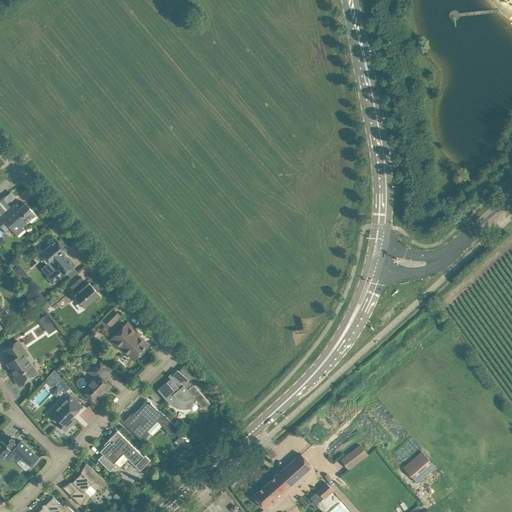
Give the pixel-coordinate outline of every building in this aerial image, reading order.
[(30,9),(26,13),(44,33),(50,27),(41,16),(55,4),(64,15),(64,14),(51,0),(40,0),(39,1),(38,0),(32,0),(30,2),(29,3),(30,3),(26,6),(30,9)] [(51,0),(64,14),(71,9),(63,0),(51,0)] [(124,4),(123,5),(136,19),(137,18),(140,15),(142,13),(144,11),(133,0),(127,0),(127,1),(124,4)] [(133,0),(144,11),(146,10),(146,9),(148,8),(151,5),(152,4),(148,0),(133,0)] [(119,9),(115,13),(117,15),(118,17),(124,22),(124,23),(128,26),(132,22),(133,24),(137,20),(136,19),(123,5),(122,6),(119,9)] [(9,28),(5,31),(23,51),(29,45),(20,35),(34,22),(43,33),(44,33),(26,13),(18,20),(17,19),(17,18),(15,16),(14,16),(9,20),(9,21),(8,21),(9,21),(5,24),(9,28)] [(0,67),(2,69),(8,64),(0,54),(0,51),(13,41),(22,51),(23,51),(5,31),(0,35),(0,67)] [(91,34),(84,40),(97,55),(104,49),(91,34)] [(84,40),(78,46),(91,60),(97,55),(84,40)] [(78,46),(72,51),(84,66),(91,60),(78,46)] [(231,50),(230,51),(234,69),(245,67),(241,48),(235,49),(235,48),(230,49),(231,50)] [(72,51),(65,57),(78,72),(84,66),(72,51)] [(222,52),(219,53),(223,72),(234,69),(230,51),(229,51),(225,52),(222,52)] [(211,55),(209,55),(213,74),(223,72),(219,53),(218,53),(214,54),(212,54),(211,54),(211,55)] [(201,57),(198,57),(202,76),(213,74),(209,55),(208,55),(207,55),(203,56),(201,57)] [(193,58),(187,60),(191,78),(202,76),(198,57),(197,56),(193,57),(193,58)] [(62,60),(55,66),(68,80),(75,74),(62,60)] [(55,66),(49,71),(62,86),(68,80),(55,66)] [(175,68),(169,74),(181,89),(188,83),(175,68)] [(49,71),(43,77),(55,91),(62,86),(49,71)] [(169,74),(162,80),(175,94),(181,89),(169,74)] [(43,77),(36,82),(49,97),(55,91),(43,77)] [(162,80),(156,85),(169,100),(175,94),(162,80)] [(36,82),(30,88),(43,102),(49,97),(36,82)] [(156,85),(150,91),(162,105),(169,100),(156,85)] [(30,88),(24,93),(36,108),(43,102),(30,88)] [(150,91),(143,96),(156,111),(162,105),(150,91)] [(24,93),(17,99),(30,113),(36,108),(24,93)] [(143,96),(137,102),(150,116),(156,111),(143,96)] [(17,99),(11,104),(24,119),(30,113),(17,99)] [(137,102),(130,108),(143,122),(150,116),(137,102)] [(11,104),(4,110),(17,125),(24,119),(11,104)] [(122,115),(115,121),(128,136),(134,130),(122,115)] [(115,121),(109,127),(121,141),(128,136),(115,121)] [(109,127),(102,132),(115,147),(121,141),(109,127)] [(102,132),(96,138),(109,152),(115,147),(102,132)] [(96,138),(90,143),(102,158),(109,152),(96,138)] [(90,143),(83,149),(96,163),(102,158),(90,143)] [(83,149),(77,154),(90,169),(96,163),(83,149)] [(77,154),(71,160),(83,174),(90,169),(77,154)] [(71,160),(64,165),(77,180),(83,174),(71,160)] [(64,165),(57,171),(70,186),(77,180),(64,165)] [(0,202),(0,225),(5,231),(10,227),(17,235),(25,229),(23,227),(30,221),(31,222),(37,216),(36,215),(30,208),(28,209),(24,204),(19,208),(15,212),(11,207),(10,207),(3,200),(0,202)] [(44,251),(41,253),(49,262),(50,261),(56,268),(54,270),(56,272),(49,278),(54,284),(61,278),(68,272),(75,265),(69,258),(68,258),(63,253),(66,250),(57,239),(50,245),(48,244),(42,249),(44,251)] [(19,266),(13,271),(18,276),(24,271),(19,266)] [(74,284),(70,287),(76,293),(75,295),(80,301),(79,302),(84,308),(85,307),(86,309),(93,302),(95,301),(96,302),(101,298),(100,297),(101,296),(98,292),(101,290),(95,283),(92,286),(89,282),(87,284),(82,277),(74,284)] [(51,305),(47,300),(42,304),(46,309),(51,305)] [(111,326),(120,316),(114,309),(104,319),(111,326)] [(46,314),(39,319),(43,326),(50,321),(46,314)] [(124,349),(127,352),(134,359),(148,345),(138,335),(139,334),(127,322),(111,339),(123,351),(124,349)] [(20,385),(28,380),(37,374),(23,354),(25,352),(18,341),(13,344),(5,350),(12,361),(8,364),(16,376),(14,377),(20,385)] [(111,386),(103,378),(111,370),(100,360),(92,368),(98,374),(88,383),(86,381),(82,377),(79,378),(76,380),(77,384),(95,402),(111,386)] [(135,373),(131,369),(126,373),(130,378),(135,373)] [(47,377),(45,382),(50,386),(53,383),(64,393),(71,387),(54,370),(47,377)] [(171,378),(158,390),(164,397),(167,400),(174,395),(176,397),(176,398),(177,398),(173,406),(175,407),(182,409),(189,408),(191,410),(193,410),(195,410),(197,408),(197,406),(197,404),(198,403),(203,409),(210,404),(189,380),(185,376),(177,370),(172,376),(174,378),(172,380),(171,378)] [(53,415),(60,421),(57,424),(65,431),(72,424),(73,425),(78,420),(73,415),(82,406),(69,394),(57,407),(59,409),(53,415)] [(159,411),(150,403),(148,400),(141,407),(142,408),(139,411),(138,410),(132,416),(139,423),(132,431),(142,441),(150,433),(145,428),(155,419),(172,435),(178,429),(160,410),(159,411)] [(144,456),(125,438),(117,431),(109,440),(110,441),(100,452),(103,454),(98,459),(105,466),(110,471),(117,465),(120,468),(128,459),(140,471),(151,460),(145,455),(144,456)] [(31,466),(39,457),(21,441),(17,445),(14,442),(14,441),(15,440),(14,439),(14,438),(13,438),(12,438),(11,438),(10,438),(9,439),(9,440),(9,441),(10,442),(6,445),(2,441),(1,441),(0,440),(0,457),(1,459),(2,457),(4,459),(6,460),(8,461),(11,461),(13,461),(15,461),(18,460),(20,459),(21,457),(31,466)] [(368,454),(366,453),(360,445),(341,460),(349,469),(368,454)] [(417,483),(435,467),(422,452),(404,468),(417,483)] [(314,468),(308,461),(301,454),(254,496),(264,508),(277,497),(279,499),(314,468)] [(108,484),(93,470),(86,463),(81,473),(82,474),(70,486),(75,490),(70,495),(78,502),(81,505),(87,495),(83,492),(92,483),(98,490),(108,484)] [(328,495),(333,490),(327,483),(321,487),(328,495)] [(120,496),(115,501),(120,505),(124,501),(120,496)] [(63,506),(60,504),(53,497),(38,511),(73,511),(65,504),(63,506)]
